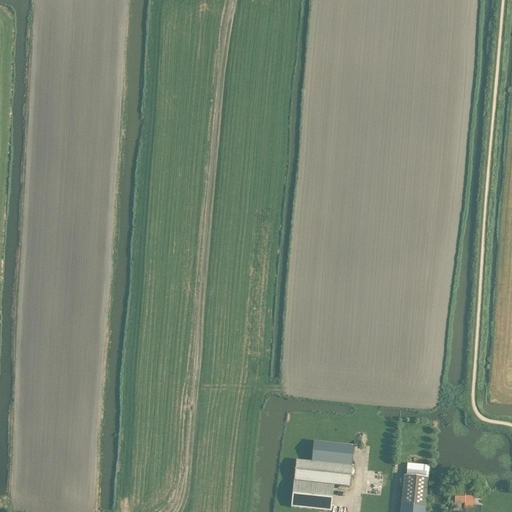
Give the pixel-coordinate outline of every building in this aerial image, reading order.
[(312,439),(310,459),(350,463),(352,444),(312,439)] [(333,481),(348,483),(350,463),(310,459),(294,457),(292,477),(333,481)] [(406,460),(405,472),(427,474),(428,462),(406,460)] [(423,511),(427,474),(405,472),(403,472),(399,511),(423,511)] [(330,508),(333,481),(292,477),(289,504),(330,508)] [(453,500),(463,500),(463,491),(454,490),(453,500)]
